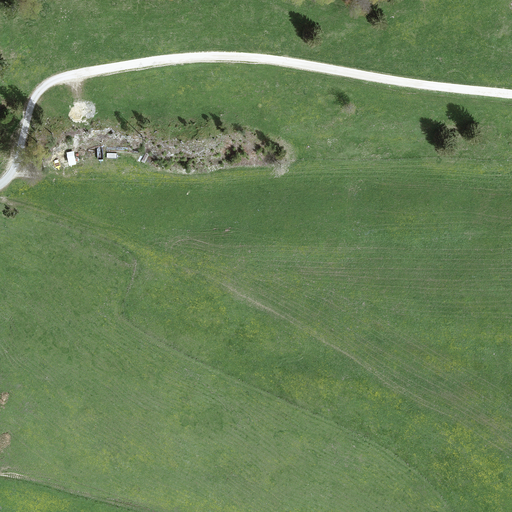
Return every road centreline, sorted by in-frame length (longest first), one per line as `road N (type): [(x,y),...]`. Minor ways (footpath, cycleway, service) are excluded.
road 1 (track): [(87,70),(244,56),(511,99)]
road 2 (unclassified): [(0,184),(43,85),(87,70)]
